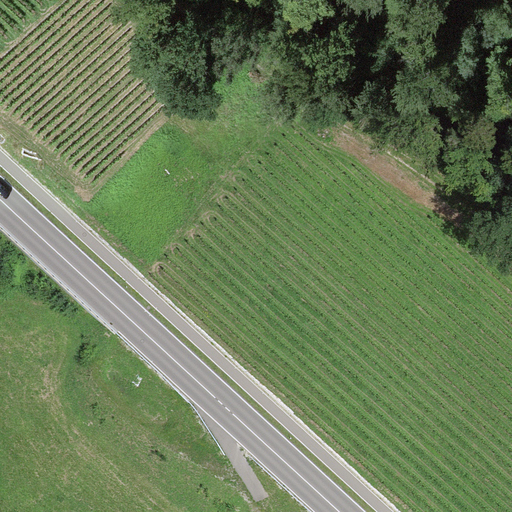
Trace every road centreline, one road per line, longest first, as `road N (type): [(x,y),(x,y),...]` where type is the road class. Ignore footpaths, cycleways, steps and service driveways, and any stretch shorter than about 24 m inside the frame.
road 1 (secondary): [(0,198),(341,511)]
road 2 (track): [(511,246),(393,143),(175,0)]
